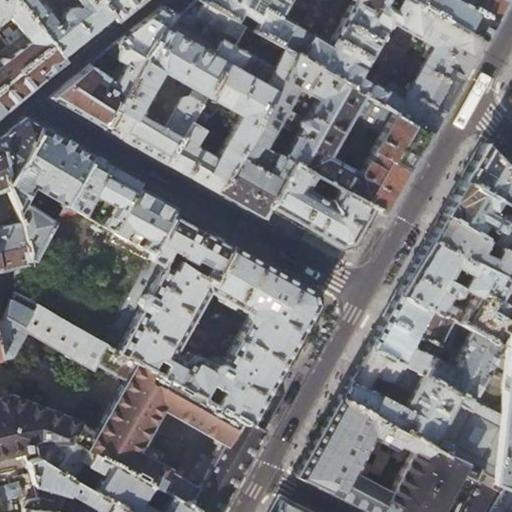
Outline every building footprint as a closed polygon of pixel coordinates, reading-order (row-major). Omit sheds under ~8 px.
[(13,0),(0,0),(0,53),(34,25),(13,0)] [(13,0),(34,25),(40,32),(61,56),(62,55),(77,43),(112,15),(99,0),(13,0)] [(117,22),(141,3),(144,0),(99,0),(112,15),(117,22)] [(159,26),(101,128),(122,141),(164,165),(243,26),(233,20),(197,0),(195,0),(176,16),(160,6),(153,11),(145,18),(159,26)] [(239,11),(257,22),(252,31),(293,55),(429,133),(450,95),(455,87),(481,41),(406,0),(197,0),(233,20),(239,11)] [(503,0),(406,0),(481,41),(503,0)] [(101,128),(159,26),(145,18),(114,43),(103,52),(120,60),(110,78),(86,66),(47,98),(75,114),(101,128)] [(61,56),(40,32),(34,25),(0,53),(0,58),(1,59),(0,59),(0,114),(12,106),(66,63),(61,56)] [(248,136),(293,55),(252,31),(243,26),(164,165),(186,177),(216,194),(248,136)] [(413,163),(429,133),(293,55),(248,136),(290,160),(290,161),(312,173),(320,178),(326,181),(335,186),(370,206),(384,214),(385,213),(413,163)] [(0,136),(0,189),(5,188),(5,186),(37,125),(31,122),(25,118),(23,118),(0,136)] [(61,139),(37,125),(5,186),(5,188),(19,222),(29,261),(52,221),(30,206),(38,191),(61,204),(62,203),(89,155),(61,139)] [(290,160),(248,136),(216,194),(242,209),(259,218),(265,207),(290,161),(290,160)] [(469,163),(460,179),(511,208),(511,173),(483,143),(480,143),(469,163)] [(107,165),(89,155),(62,203),(110,230),(134,187),(137,182),(107,165)] [(303,188),(312,173),(290,161),(265,207),(266,207),(314,234),(335,246),(350,242),(350,241),(358,227),(369,207),(370,206),(335,186),(327,201),(303,188)] [(326,181),(320,178),(317,184),(323,187),(326,181)] [(511,245),(511,208),(460,179),(450,197),(441,214),(511,255),(511,245)] [(150,196),(134,187),(110,230),(111,230),(106,239),(145,260),(147,256),(171,212),(173,209),(150,196)] [(195,225),(171,212),(147,256),(159,263),(167,248),(178,254),(174,261),(175,261),(192,271),(195,265),(190,263),(196,260),(202,261),(201,262),(201,263),(202,264),(202,265),(203,267),(204,268),(201,275),(210,280),(225,253),(224,252),(229,244),(195,225)] [(434,226),(427,238),(508,280),(511,255),(441,214),(434,226)] [(0,319),(8,300),(12,291),(29,261),(19,222),(0,226),(0,319)] [(412,265),(396,292),(426,309),(448,320),(467,330),(503,349),(505,315),(508,289),(508,280),(427,238),(412,265)] [(310,289),(296,281),(253,257),(244,252),(229,244),(224,252),(225,253),(210,280),(201,275),(192,271),(175,261),(170,270),(159,263),(147,256),(145,260),(101,341),(136,361),(249,425),(250,423),(263,399),(315,304),(310,289)] [(511,245),(511,255),(508,280),(508,289),(505,315),(503,349),(500,376),(510,377),(509,388),(499,387),(497,414),(491,477),(491,480),(498,484),(511,490),(511,245)] [(426,309),(396,292),(395,295),(393,299),(380,320),(366,346),(418,373),(433,344),(413,333),(426,309)] [(125,379),(136,361),(101,341),(34,304),(29,312),(8,300),(0,319),(0,356),(0,358),(10,355),(24,330),(92,367),(95,363),(125,379)] [(448,320),(426,309),(413,333),(433,344),(418,373),(497,414),(499,387),(500,376),(503,349),(467,330),(449,366),(434,359),(443,342),(438,339),(448,320)] [(497,414),(418,373),(366,346),(352,371),(337,397),(402,430),(491,477),(497,414)] [(217,511),(230,491),(232,487),(243,469),(264,432),(249,425),(136,361),(125,379),(111,404),(95,431),(86,447),(199,511),(217,511)] [(86,447),(95,431),(11,396),(0,398),(0,467),(25,461),(36,458),(34,444),(34,443),(77,441),(86,447)] [(308,448),(294,475),(295,475),(337,497),(366,511),(483,511),(498,484),(491,480),(491,477),(402,430),(337,397),(319,431),(308,448)] [(34,444),(36,458),(71,478),(81,460),(102,472),(92,489),(109,499),(131,511),(199,511),(86,447),(77,441),(34,443),(34,444)] [(36,458),(25,461),(31,484),(66,494),(67,492),(102,511),(109,499),(92,489),(85,486),(78,482),(71,478),(36,458)] [(34,497),(25,461),(0,467),(0,511),(19,511),(20,510),(20,507),(21,505),(23,503),(25,501),(34,497)] [(82,476),(78,482),(85,486),(88,479),(82,476)] [(58,511),(66,494),(31,484),(34,497),(36,497),(35,508),(58,511)] [(511,511),(511,490),(498,484),(483,511),(511,511)] [(36,497),(34,497),(25,501),(23,503),(21,505),(20,507),(20,510),(19,511),(57,511),(58,511),(35,508),(36,497)] [(271,511),(305,511),(293,506),(279,498),(271,511)] [(131,511),(109,499),(102,511),(101,511),(131,511)]
